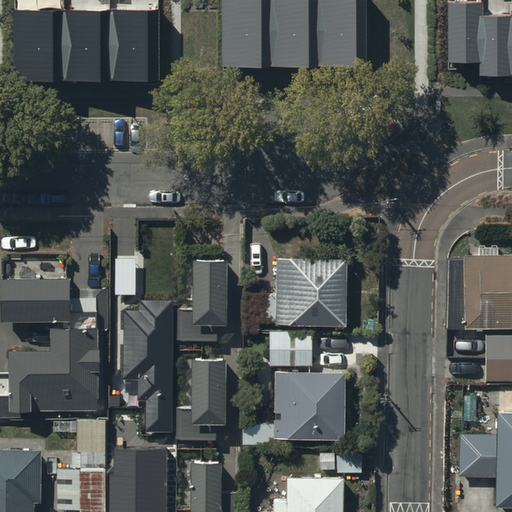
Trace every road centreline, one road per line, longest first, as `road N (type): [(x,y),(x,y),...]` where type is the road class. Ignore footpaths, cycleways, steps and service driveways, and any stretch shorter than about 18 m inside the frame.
road 1 (unclassified): [(511,166),(454,179),(419,218),(408,511)]
road 2 (residential): [(289,172),(0,177)]
